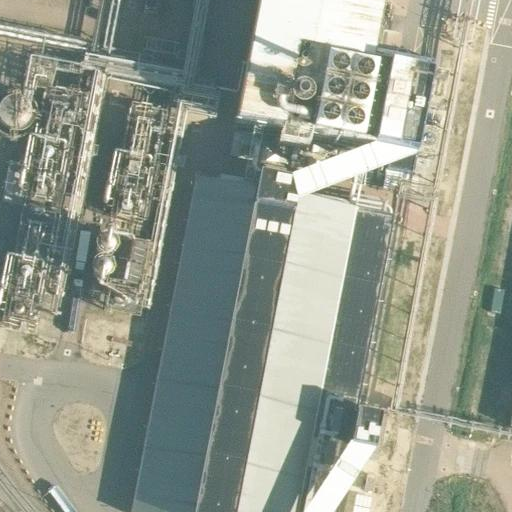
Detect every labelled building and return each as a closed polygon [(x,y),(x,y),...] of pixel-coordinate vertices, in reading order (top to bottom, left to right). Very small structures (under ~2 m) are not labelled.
[(394,0),(256,0),(228,136),(361,163),(394,0)] [(15,100),(14,100),(12,100),(11,100),(9,100),(8,101),(6,102),(5,102),(3,103),(2,104),(1,105),(0,107),(0,124),(1,126),(2,127),(3,128),(4,129),(5,130),(7,130),(8,131),(10,131),(11,132),(13,132),(14,132),(16,132),(17,131),(19,131),(20,130),(22,129),(23,128),(24,127),(25,126),(26,125),(27,124),(28,122),(28,121),(29,119),(29,118),(29,116),(29,115),(29,113),(29,112),(28,110),(28,109),(27,107),(26,106),(25,105),(24,104),(23,103),(21,102),(20,101),(18,101),(17,100),(15,100)] [(201,181),(132,511),(303,511),(365,215),(201,181)] [(117,228),(101,330),(134,335),(147,252),(145,252),(148,232),(117,228)] [(375,478),(367,476),(364,492),(372,493),(375,478)]
